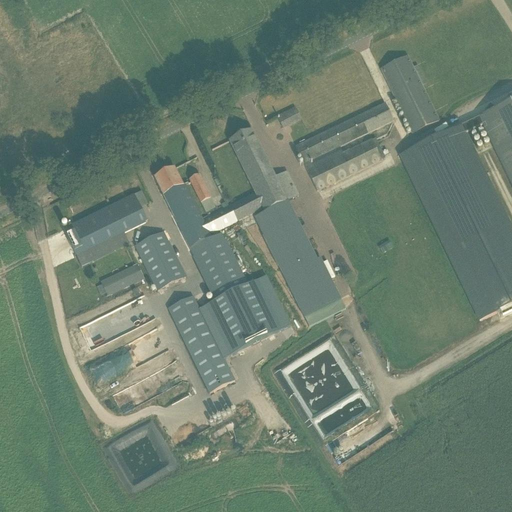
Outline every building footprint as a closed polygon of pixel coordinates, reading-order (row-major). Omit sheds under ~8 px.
[(407,58),(382,71),(413,135),(439,123),(407,58)] [(511,102),(399,156),(479,323),(511,306),(511,230),(466,135),(483,127),(511,187),(511,102)] [(385,105),(296,148),(300,157),(317,192),(382,161),(372,141),(343,155),(340,148),(393,122),(390,114),(385,105)] [(295,109),(278,117),(284,130),(301,121),(295,109)] [(256,219),(309,329),(346,311),(321,260),(316,262),(288,203),(300,197),(288,172),(275,179),(252,131),(229,142),(255,194),(229,207),(238,223),(263,210),(266,215),(256,219)] [(175,170),(155,179),(159,188),(164,197),(191,251),(213,240),(211,236),(238,223),(229,207),(203,220),(202,217),(198,209),(200,208),(199,206),(189,186),(188,184),(183,187),(179,179),(175,170)] [(199,176),(189,181),(190,183),(201,205),(210,200),(211,199),(199,176)] [(65,227),(83,267),(131,246),(126,234),(151,223),(144,207),(148,205),(143,193),(65,227)] [(135,247),(157,292),(187,278),(165,233),(135,247)] [(213,240),(191,251),(194,258),(193,258),(215,304),(203,310),(227,359),(285,331),(261,282),(249,288),(226,242),(225,243),(222,236),(213,240)] [(101,286),(97,289),(101,297),(105,295),(107,298),(144,280),(137,266),(100,284),(101,286)] [(167,311),(209,395),(235,382),(193,298),(167,311)] [(345,442),(329,449),(331,454),(348,447),(345,442)]
